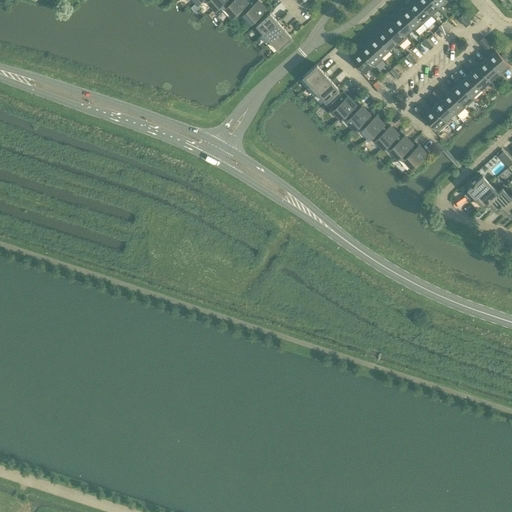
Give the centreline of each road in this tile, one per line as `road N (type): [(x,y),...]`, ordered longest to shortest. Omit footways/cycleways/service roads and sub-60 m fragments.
road 1 (secondary): [(227,158),(392,271),(511,322)]
road 2 (secondary): [(0,72),(211,150)]
road 3 (residential): [(511,132),(442,202),(453,216),(511,235)]
road 4 (unclassified): [(119,511),(0,472)]
